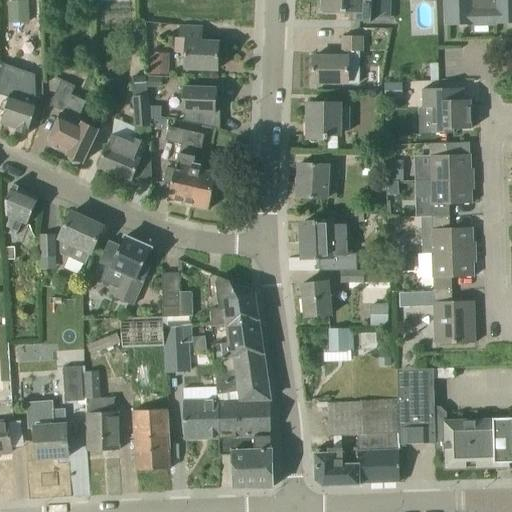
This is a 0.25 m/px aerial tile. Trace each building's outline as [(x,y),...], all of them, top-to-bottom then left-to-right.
[(8,0),(9,25),(36,24),(35,0),(8,0)] [(320,0),(320,7),(322,7),(322,11),(353,12),(352,22),(368,23),(369,0),(320,0)] [(511,0),(446,0),(447,26),(511,24),(511,0)] [(203,43),(203,26),(181,25),(180,39),(187,39),(185,69),(218,71),(219,43),(203,43)] [(313,84),(348,84),(349,70),(357,70),(357,52),(363,53),(363,38),(342,37),(342,57),(313,57),(313,84)] [(150,58),(150,75),(169,76),(169,58),(150,58)] [(36,103),(36,75),(5,64),(0,79),(0,95),(10,98),(1,124),(18,129),(17,132),(28,135),(36,112),(36,103)] [(86,103),(72,96),(76,87),(61,81),(50,106),(63,112),(48,145),(68,155),(68,156),(70,157),(70,159),(73,164),(80,163),(81,162),(83,163),(99,131),(78,121),(86,103)] [(402,84),(385,84),(385,98),(402,98),(402,84)] [(149,96),(148,96),(147,86),(133,86),(134,97),(133,97),(135,128),(151,127),(149,96)] [(216,111),(217,104),(217,89),(184,87),(183,113),(184,113),(184,122),(220,130),(220,111),(216,111)] [(464,89),(440,90),(423,90),(423,109),(433,109),(434,134),(454,134),(454,130),(472,130),(471,101),(464,101),(464,89)] [(308,104),(308,137),(308,140),(328,140),(328,136),(340,136),(340,132),(350,132),(350,108),(340,108),(340,104),(308,104)] [(185,131),(169,127),(166,141),(182,145),(180,154),(179,154),(176,170),(167,168),(164,183),(173,185),(169,201),(171,202),(171,201),(173,202),(183,204),(185,205),(193,207),(193,206),(196,207),(200,211),(205,209),(206,209),(208,210),(209,210),(218,174),(201,171),(202,165),(195,164),(196,158),(195,157),(197,148),(202,149),(205,136),(185,131)] [(136,139),(134,144),(116,137),(112,148),(107,146),(98,168),(132,182),(141,160),(140,159),(147,143),(136,139)] [(471,180),(471,170),(471,155),(448,156),(448,144),(430,145),(431,181),(471,180)] [(360,154),(359,168),(380,169),(380,155),(360,154)] [(400,182),(400,162),(386,161),(385,181),(400,182)] [(298,198),(338,200),(338,181),(333,181),(334,166),(299,165),(298,198)] [(450,217),(450,205),(472,204),(471,180),(431,181),(432,217),(450,217)] [(19,187),(14,185),(6,203),(7,216),(11,218),(7,228),(11,230),(9,234),(16,237),(22,223),(28,225),(39,199),(19,190),(19,187)] [(92,254),(104,228),(104,227),(72,213),(60,239),(61,254),(86,266),(91,254),(92,254)] [(451,229),(450,217),(432,217),(433,254),(473,253),(473,228),(451,229)] [(320,259),(332,258),(332,257),(350,256),(348,224),(331,225),(331,222),(303,223),(304,259),(316,259),(316,261),(320,261),(320,259)] [(56,270),(54,236),(41,236),(42,270),(56,270)] [(145,264),(152,249),(126,237),(121,246),(109,241),(100,263),(108,267),(102,281),(118,288),(114,298),(133,307),(151,267),(145,264)] [(15,248),(6,248),(7,261),(16,260),(15,248)] [(434,291),(452,291),(452,278),(474,278),(473,253),(433,254),(434,291)] [(409,258),(397,259),(398,273),(410,272),(409,258)] [(341,272),(341,285),(364,285),(364,272),(341,272)] [(162,274),(163,317),(179,317),(179,274),(162,274)] [(212,326),(227,324),(259,319),(255,294),(220,278),(217,283),(221,309),(211,310),(212,326)] [(302,285),(302,286),(305,318),(333,315),(329,282),(302,285)] [(414,309),(414,291),(401,291),(401,309),(414,309)] [(476,344),(476,342),(473,342),(472,318),(475,318),(474,302),(452,302),(452,291),(434,291),(436,345),(476,344)] [(389,305),(372,305),(371,327),(389,327),(389,305)] [(235,358),(264,354),(259,319),(227,324),(230,343),(214,346),(215,361),(235,358)] [(190,325),(163,330),(165,374),(191,373),(190,343),(193,342),(192,336),(190,336),(190,325)] [(352,351),(352,328),(330,329),(330,351),(352,351)] [(92,356),(113,347),(113,346),(122,343),(118,333),(87,345),(92,356)] [(206,337),(193,338),(193,342),(194,352),(207,352),(206,337)] [(329,360),(354,361),(355,352),(329,351),(329,360)] [(84,401),(84,399),(82,352),(63,353),(65,402),(84,401)] [(118,412),(115,413),(114,399),(101,399),(99,372),(86,373),(85,352),(82,352),(84,399),(86,399),(87,414),(89,452),(120,451),(119,416),(118,412)] [(217,384),(267,376),(264,354),(235,358),(237,370),(216,373),(217,384)] [(444,471),(495,470),(510,469),(510,463),(511,463),(511,418),(447,421),(447,414),(441,407),(435,408),(434,370),(397,371),(398,401),(397,401),(399,451),(400,451),(400,445),(435,444),(435,450),(444,450),(444,471)] [(241,400),(271,399),(267,376),(217,384),(218,395),(240,392),(241,400)] [(186,439),(219,439),(217,401),(216,387),(183,388),(186,439)] [(400,482),(400,480),(400,451),(399,451),(397,401),(379,402),(379,390),(368,391),(368,402),(329,404),(330,437),(357,436),(357,448),(316,450),(317,468),(318,480),(324,486),(324,485),(334,485),(360,485),(360,484),(400,482)] [(232,438),(234,489),(274,488),(272,440),(271,423),(271,399),(241,400),(217,401),(219,439),(232,438)] [(54,427),(35,428),(37,459),(69,457),(67,426),(65,410),(53,411),(54,427)] [(171,469),(167,410),(133,411),(137,471),(171,469)] [(0,454),(12,453),(8,422),(0,422),(0,454)]
